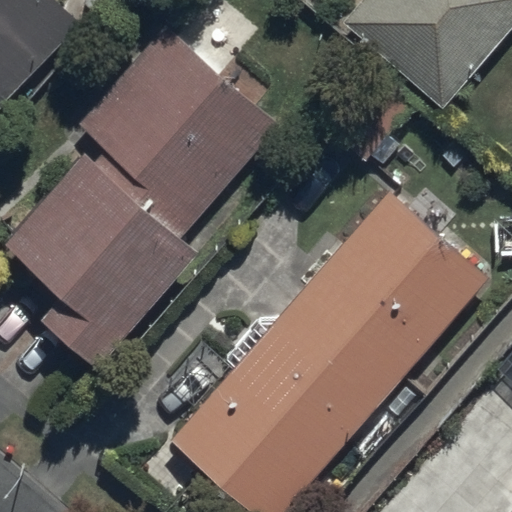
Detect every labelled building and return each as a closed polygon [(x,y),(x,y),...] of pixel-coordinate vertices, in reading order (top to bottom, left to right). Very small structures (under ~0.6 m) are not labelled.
[(0,0),(0,107),(81,16),(62,0),(0,0)] [(511,20),(511,0),(360,0),(345,20),(446,102),(511,20)] [(90,145),(11,234),(69,286),(46,312),(99,358),(203,241),(185,226),(281,117),(170,20),(82,120),(109,144),(100,154),(90,145)] [(368,157),(413,101),(375,70),(330,127),(368,157)] [(281,511),(489,276),(388,187),(171,435),(259,511),(281,511)] [(511,511),(511,498),(499,511),(511,511)]
